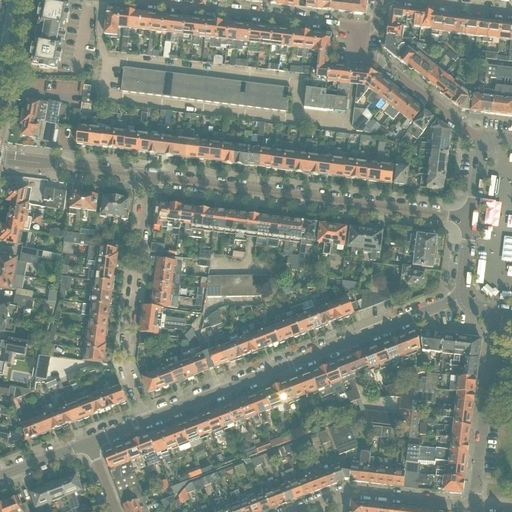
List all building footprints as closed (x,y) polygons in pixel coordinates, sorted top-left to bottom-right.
[(61,3),(61,1),(53,0),(51,0),(51,1),(44,0),(43,0),(42,8),(40,8),(38,17),(40,17),(38,26),(45,27),(43,40),(36,39),(34,47),(33,47),(31,56),(33,56),(31,65),(39,66),(39,68),(48,70),(49,68),(57,70),(59,61),(60,62),(62,52),(60,52),(62,44),(56,43),(59,30),(64,31),(66,22),(68,23),(69,13),(68,13),(69,5),(61,3)] [(306,0),(305,8),(317,9),(318,0),(306,0)] [(318,0),(317,9),(330,11),(331,0),(318,0)] [(331,0),(330,11),(342,12),(343,0),(331,0)] [(343,0),(342,12),(353,13),(354,0),(343,0)] [(354,0),(353,13),(365,15),(366,4),(366,0),(354,0)] [(390,10),(388,25),(404,27),(405,27),(406,17),(407,10),(392,8),(390,10)] [(118,28),(120,11),(107,9),(104,33),(105,35),(111,35),(110,38),(116,39),(118,28)] [(406,17),(405,27),(408,27),(409,27),(410,28),(411,20),(415,21),(414,27),(416,27),(420,28),(422,12),(416,11),(407,10),(406,17)] [(120,11),(118,28),(124,28),(121,52),(121,53),(126,54),(128,38),(131,12),(120,11)] [(131,12),(128,38),(132,39),(133,29),(139,30),(141,13),(131,12)] [(434,13),(422,12),(420,28),(432,29),(434,13)] [(139,30),(139,36),(144,36),(144,40),(149,40),(152,14),(141,13),(139,30)] [(432,29),(431,35),(432,35),(442,37),(445,16),(439,16),(439,15),(438,14),(434,13),(432,29)] [(161,33),(163,16),(152,14),(149,40),(148,51),(147,55),(153,56),(153,51),(156,32),(161,33)] [(171,43),(174,17),(163,16),(161,33),(166,33),(165,42),(171,43)] [(442,37),(441,42),(447,43),(448,33),(454,34),(456,17),(453,16),(451,17),(445,16),(442,37)] [(174,17),(171,43),(176,44),(177,37),(183,38),(183,35),(185,18),(174,17)] [(460,17),(456,17),(454,34),(465,35),(467,19),(462,19),(460,17)] [(183,38),(183,41),(188,41),(187,45),(193,46),(196,20),(185,18),(183,35),(183,38)] [(474,20),(467,19),(465,35),(476,37),(479,19),(475,19),(474,20)] [(483,20),(479,19),(476,37),(483,37),(483,42),(488,43),(490,22),(484,21),(483,20)] [(205,38),(207,21),(196,20),(193,46),(198,46),(199,37),(205,38)] [(205,38),(205,43),(210,44),(209,47),(215,48),(218,22),(207,21),(205,38)] [(218,22),(215,48),(220,49),(221,45),(226,46),(227,40),(229,23),(218,22)] [(496,23),(490,22),(488,43),(493,43),(493,39),(499,39),(502,22),(497,22),(496,23)] [(505,23),(502,22),(499,39),(510,41),(511,27),(511,25),(506,24),(505,23)] [(227,40),(226,46),(232,47),(231,50),(237,51),(240,25),(229,23),(227,40)] [(240,25),(237,51),(242,51),(242,48),(248,48),(251,26),(240,25)] [(388,25),(387,36),(403,38),(404,27),(388,25)] [(248,48),(248,53),(258,54),(258,53),(259,53),(262,27),(251,26),(248,48)] [(271,45),(272,28),(262,27),(259,53),(264,54),(265,44),(271,45)] [(281,55),(284,30),(272,28),(271,45),(276,46),(275,55),(281,55)] [(293,48),(295,31),(284,30),(281,55),(285,56),(286,56),(287,47),(293,48)] [(302,58),(305,32),(295,31),(293,48),(298,48),(297,57),(302,58)] [(314,52),(316,33),(305,32),(302,58),(307,59),(308,49),(314,50),(314,52)] [(319,53),(329,54),(331,35),(316,33),(314,52),(319,53)] [(387,36),(385,49),(399,61),(409,48),(412,44),(413,40),(408,39),(403,38),(387,36)] [(409,48),(399,61),(408,68),(416,58),(419,54),(423,49),(424,49),(424,45),(418,44),(417,47),(413,52),(409,48)] [(449,51),(445,56),(451,61),(452,59),(455,56),(454,56),(449,51)] [(486,59),(497,60),(497,54),(497,53),(486,52),(486,53),(486,57),(486,59)] [(311,76),(309,89),(326,91),(327,85),(327,82),(328,82),(330,65),(328,63),(329,54),(319,53),(319,60),(313,59),(311,76)] [(413,69),(418,73),(427,60),(419,54),(408,68),(411,70),(412,69),(413,69)] [(213,63),(213,64),(222,65),(222,64),(222,59),(221,57),(214,56),(213,62),(213,63)] [(290,73),(309,75),(310,66),(293,65),(294,58),(291,57),(290,73)] [(422,78),(426,81),(436,68),(427,60),(418,73),(422,76),(422,78)] [(332,92),(338,92),(341,67),(330,65),(328,82),(333,83),(332,92)] [(481,113),(492,114),(498,67),(487,66),(485,78),(481,113)] [(348,100),(349,85),(350,78),(351,68),(341,67),(338,92),(337,98),(341,99),(348,100)] [(492,114),(511,116),(511,68),(498,67),(492,114)] [(123,68),(122,80),(130,81),(132,69),(123,68)] [(357,104),(368,89),(379,75),(374,71),(370,70),(355,68),(351,68),(349,85),(353,85),(357,85),(355,103),(357,104)] [(430,83),(435,87),(445,74),(436,68),(426,81),(428,83),(430,83)] [(130,81),(138,82),(140,70),(132,69),(130,81)] [(138,82),(147,83),(148,71),(140,70),(138,82)] [(147,83),(155,84),(157,72),(148,71),(147,83)] [(155,84),(163,85),(165,73),(157,72),(155,84)] [(163,85),(172,86),(173,74),(165,73),(163,85)] [(172,86),(180,87),(182,75),(173,74),(172,86)] [(439,93),(443,96),(454,82),(445,74),(435,87),(440,90),(439,91),(439,93)] [(180,87),(189,88),(190,76),(182,75),(180,87)] [(373,92),(367,100),(371,103),(388,82),(379,75),(368,89),(373,92)] [(189,88),(197,89),(198,77),(190,76),(189,88)] [(197,89),(205,90),(207,78),(198,77),(197,89)] [(469,111),(481,113),(485,78),(480,77),(479,85),(473,84),(472,89),(469,111)] [(205,90),(214,91),(215,79),(207,78),(205,90)] [(443,96),(452,103),(466,85),(457,78),(454,82),(443,96)] [(214,91),(222,92),(223,80),(215,79),(214,91)] [(75,93),(75,81),(48,80),(47,92),(75,93)] [(120,92),(129,93),(130,81),(122,80),(120,92)] [(222,92),(230,93),(232,81),(223,80),(222,92)] [(129,93),(137,94),(138,82),(130,81),(129,93)] [(230,93),(239,94),(240,82),(232,81),(230,93)] [(137,94),(145,95),(147,83),(138,82),(137,94)] [(239,94),(247,95),(248,83),(240,82),(239,94)] [(388,82),(371,103),(375,106),(381,99),(386,103),(396,89),(388,82)] [(145,95),(154,96),(155,84),(147,83),(145,95)] [(247,95),(255,96),(257,84),(248,83),(247,95)] [(154,96),(162,97),(163,85),(155,84),(154,96)] [(255,96),(264,97),(265,85),(257,84),(255,96)] [(465,86),(452,103),(460,109),(462,110),(469,111),(472,89),(473,84),(467,84),(466,85),(465,86)] [(163,85),(162,97),(170,98),(172,86),(163,85)] [(264,97),(272,98),(273,86),(265,85),(264,97)] [(172,86),(170,98),(179,99),(180,87),(172,86)] [(273,86),(272,98),(280,99),(282,87),(273,86)] [(180,87),(179,99),(187,100),(189,88),(180,87)] [(282,87),(280,99),(289,100),(290,88),(282,87)] [(189,88),(187,100),(195,101),(197,89),(189,88)] [(195,101),(204,102),(205,90),(197,89),(195,101)] [(326,91),(309,89),(306,89),(305,96),(323,98),(323,96),(326,97),(326,91)] [(384,113),(389,117),(405,96),(396,89),(386,103),(390,106),(384,113)] [(205,90),(204,102),(212,103),(214,91),(205,90)] [(214,91),(212,103),(220,104),(222,92),(214,91)] [(83,92),(81,104),(94,105),(94,102),(96,102),(97,94),(90,93),(83,92)] [(220,104),(229,105),(230,93),(222,92),(220,104)] [(230,93),(229,105),(237,106),(239,94),(230,93)] [(239,94),(237,106),(245,107),(247,95),(239,94)] [(247,95),(245,107),(254,108),(255,96),(247,95)] [(255,96),(254,108),(262,109),(264,97),(255,96)] [(326,97),(323,96),(323,98),(305,96),(304,109),(332,112),(334,98),(326,97)] [(399,113),(403,116),(414,103),(405,96),(389,117),(393,120),(399,113)] [(264,97),(262,109),(271,110),(272,98),(264,97)] [(272,98),(271,110),(279,111),(280,99),(272,98)] [(334,98),(332,112),(339,113),(341,99),(337,98),(334,98)] [(280,99),(279,111),(287,112),(289,100),(280,99)] [(341,99),(339,113),(346,114),(348,100),(341,99)] [(24,112),(23,118),(58,124),(59,119),(57,119),(60,104),(61,104),(62,103),(48,101),(48,103),(43,102),(39,101),(39,103),(29,101),(27,112),(24,112)] [(414,103),(403,116),(407,120),(402,127),(406,130),(422,110),(414,103)] [(71,126),(78,127),(79,119),(81,110),(73,109),(72,121),(71,126)] [(354,109),(352,127),(353,126),(361,115),(366,110),(354,109)] [(407,132),(412,136),(417,140),(433,119),(424,111),(407,132)] [(352,127),(356,131),(362,132),(366,127),(365,125),(368,121),(362,116),(361,115),(353,126),(352,127)] [(78,127),(76,143),(89,145),(92,118),(86,117),(86,120),(79,119),(78,127)] [(23,118),(22,124),(24,125),(22,137),(23,137),(23,136),(37,138),(36,141),(37,141),(38,138),(43,139),(42,142),(55,144),(53,143),(55,130),(57,131),(58,124),(23,118)] [(92,118),(89,145),(101,147),(103,129),(103,126),(103,125),(97,124),(98,119),(92,118)] [(103,129),(101,147),(113,148),(116,121),(110,120),(109,127),(103,126),(103,129)] [(366,127),(362,132),(375,134),(375,133),(376,132),(381,127),(375,122),(372,120),(366,127)] [(116,121),(113,148),(125,150),(127,133),(128,127),(121,126),(122,122),(120,121),(116,121)] [(433,132),(432,139),(449,142),(449,140),(451,139),(451,136),(450,135),(450,132),(437,122),(431,130),(433,132)] [(127,133),(125,150),(137,151),(140,124),(135,123),(134,127),(128,127),(127,133)] [(140,124),(137,151),(147,153),(147,154),(148,154),(151,132),(145,132),(146,125),(140,124)] [(151,132),(148,154),(161,155),(165,127),(158,126),(158,133),(151,132)] [(375,133),(375,134),(387,136),(388,135),(390,133),(381,126),(381,127),(376,132),(375,133)] [(165,127),(161,155),(173,157),(175,139),(169,138),(170,128),(165,127)] [(175,139),(173,157),(174,156),(185,158),(188,130),(182,129),(181,140),(175,139)] [(188,130),(185,158),(197,159),(199,142),(200,138),(193,137),(194,131),(188,130)] [(199,142),(197,159),(209,161),(212,133),(208,133),(206,132),(206,136),(200,135),(200,138),(199,142)] [(235,147),(233,165),(243,166),(243,165),(248,166),(250,149),(251,140),(251,138),(252,133),(244,132),(243,141),(245,143),(244,146),(238,145),(237,147),(235,147)] [(212,133),(209,161),(221,162),(223,145),(224,139),(217,139),(218,134),(212,133)] [(223,145),(221,162),(225,163),(224,164),(233,165),(235,147),(236,141),(230,140),(230,135),(224,135),(224,139),(223,145)] [(248,166),(260,167),(263,139),(257,139),(257,140),(256,149),(250,149),(248,166)] [(260,167),(272,169),(274,152),(267,151),(269,140),(263,139),(260,167)] [(422,145),(421,150),(448,154),(448,148),(450,147),(450,144),(449,143),(449,142),(432,139),(427,139),(426,145),(422,145)] [(274,152),(272,169),(284,170),(287,142),(281,142),(280,147),(275,146),(274,152)] [(287,142),(284,170),(296,172),(298,155),(298,151),(292,150),(293,143),(287,142)] [(296,172),(308,173),(312,146),(311,146),(306,145),(305,145),(304,155),(298,155),(296,172)] [(312,146),(308,173),(320,175),(322,158),(315,157),(316,150),(316,146),(312,146)] [(322,158),(320,175),(331,176),(335,149),(334,149),(329,148),(328,152),(323,152),(322,158)] [(335,149),(331,176),(332,176),(344,178),(346,161),(339,160),(340,149),(335,149)] [(421,150),(420,157),(430,158),(429,164),(446,166),(446,164),(448,163),(448,160),(447,159),(448,154),(421,150)] [(346,161),(344,178),(356,179),(359,152),(353,151),(353,155),(347,154),(346,161)] [(359,152),(356,179),(368,181),(371,157),(364,156),(364,153),(359,152)] [(371,157),(368,181),(380,183),(384,155),(377,154),(376,157),(371,157)] [(384,155),(380,183),(392,184),(393,174),(394,168),(394,167),(395,162),(388,161),(389,155),(384,155)] [(395,174),(394,184),(406,186),(407,178),(408,173),(408,167),(403,166),(404,158),(403,158),(397,157),(395,174)] [(419,168),(418,175),(421,175),(445,178),(445,173),(446,172),(447,169),(446,168),(446,166),(429,164),(429,170),(419,168)] [(421,175),(420,188),(443,191),(443,189),(445,188),(445,185),(444,184),(445,178),(421,175)] [(9,192),(7,201),(12,202),(24,203),(28,204),(29,197),(25,196),(26,189),(12,186),(11,192),(9,192)] [(46,201),(45,208),(64,211),(66,191),(45,189),(45,192),(44,201),(46,201)] [(69,210),(69,214),(76,215),(76,220),(81,220),(84,195),(80,194),(80,193),(79,193),(78,192),(74,192),(73,193),(71,192),(70,202),(69,210)] [(84,195),(81,220),(87,221),(88,212),(95,213),(97,196),(95,195),(95,194),(91,194),(90,195),(88,194),(88,195),(84,195)] [(106,217),(114,218),(116,197),(115,197),(114,196),(111,196),(110,196),(108,196),(108,197),(103,196),(101,216),(97,215),(96,225),(103,226),(104,218),(106,219),(106,217)] [(116,197),(114,218),(121,219),(121,220),(123,221),(122,228),(129,229),(131,218),(128,218),(129,213),(127,213),(129,199),(125,199),(125,198),(122,198),(121,197),(118,197),(117,197),(116,197)] [(12,202),(9,215),(27,218),(28,213),(26,212),(28,205),(28,204),(24,203),(12,202)] [(161,226),(168,226),(170,204),(170,205),(169,205),(168,204),(165,203),(163,204),(157,203),(153,232),(160,233),(161,226)] [(167,231),(167,232),(172,232),(171,236),(178,237),(180,228),(182,206),(182,205),(170,204),(170,205),(168,226),(167,231)] [(184,237),(191,238),(195,208),(189,207),(188,206),(185,206),(184,207),(182,206),(180,228),(185,229),(184,237)] [(202,240),(203,231),(206,209),(195,208),(191,238),(202,240)] [(203,231),(214,233),(217,211),(206,209),(203,231)] [(214,233),(225,234),(228,212),(217,211),(214,233)] [(228,212),(225,234),(230,235),(229,241),(229,240),(228,246),(234,247),(234,241),(238,214),(228,212)] [(238,214),(234,241),(235,241),(245,242),(246,234),(249,215),(238,214)] [(7,227),(7,228),(29,232),(30,224),(30,223),(31,219),(27,218),(9,215),(8,224),(7,227)] [(249,215),(246,234),(257,236),(259,216),(249,215)] [(257,238),(256,244),(267,246),(271,218),(259,216),(257,236),(256,238),(257,238)] [(267,246),(267,247),(272,248),(278,248),(278,241),(279,241),(282,219),(271,218),(267,246)] [(282,219),(279,241),(285,242),(284,246),(285,247),(284,256),(288,256),(289,252),(293,221),(282,219)] [(288,256),(287,264),(291,265),(291,267),(292,271),(297,271),(297,268),(298,266),(298,263),(299,258),(299,257),(292,256),(294,243),(300,244),(303,222),(293,221),(289,252),(288,256)] [(299,258),(298,263),(304,264),(305,255),(305,253),(306,246),(307,246),(313,247),(314,234),(315,224),(313,224),(313,222),(310,222),(309,223),(303,222),(300,244),(299,257),(299,258)] [(322,255),(329,256),(333,227),(327,226),(326,225),(323,224),(321,226),(320,226),(317,244),(324,244),(322,255)] [(3,227),(0,240),(8,241),(8,243),(16,244),(22,246),(20,255),(30,256),(42,259),(43,252),(26,249),(26,248),(29,232),(7,228),(3,227)] [(333,227),(329,256),(336,257),(337,246),(343,247),(346,229),(344,229),(343,227),(340,227),(339,228),(333,227)] [(49,235),(64,238),(65,233),(65,231),(50,229),(49,235)] [(349,239),(348,248),(351,248),(350,255),(356,256),(356,253),(357,249),(363,250),(366,232),(365,231),(364,229),(360,229),(359,231),(351,230),(349,239)] [(363,250),(363,253),(370,254),(370,255),(370,261),(375,261),(376,253),(379,254),(380,244),(382,234),(372,232),(371,230),(368,230),(367,232),(366,232),(363,250)] [(405,248),(405,250),(435,254),(436,248),(435,248),(435,246),(436,245),(436,242),(435,241),(436,239),(423,237),(423,233),(424,234),(424,233),(413,232),(413,236),(410,235),(408,249),(405,248)] [(64,238),(63,243),(75,244),(78,245),(79,235),(65,233),(64,238)] [(79,235),(78,245),(89,246),(92,247),(94,237),(79,235)] [(89,246),(87,258),(95,259),(116,262),(117,255),(116,255),(116,250),(120,250),(121,244),(111,242),(110,242),(109,249),(100,248),(96,247),(92,247),(89,246)] [(75,244),(63,243),(62,254),(73,255),(75,244)] [(152,244),(151,253),(163,254),(164,246),(152,244)] [(435,254),(405,250),(404,257),(414,258),(413,266),(432,269),(432,267),(434,266),(434,263),(433,262),(433,260),(434,260),(435,254)] [(200,259),(211,260),(212,252),(201,251),(200,259)] [(61,256),(43,252),(42,259),(46,259),(60,262),(61,256)] [(0,272),(24,277),(26,264),(28,264),(30,256),(20,255),(19,262),(11,260),(11,258),(0,256),(0,272)] [(30,256),(28,264),(44,267),(46,259),(42,259),(30,256)] [(158,260),(156,272),(175,274),(181,275),(184,258),(171,257),(170,262),(158,260)] [(86,269),(93,270),(113,273),(114,268),(115,268),(116,262),(95,259),(87,258),(86,269)] [(400,286),(415,288),(415,286),(423,287),(425,275),(409,273),(410,268),(402,267),(400,286)] [(89,270),(87,281),(92,282),(113,284),(114,277),(113,277),(113,273),(93,270),(89,270)] [(0,288),(1,288),(5,289),(6,287),(12,288),(16,289),(15,296),(32,299),(33,292),(21,290),(24,277),(0,272),(0,288)] [(156,272),(155,283),(173,286),(175,274),(156,272)] [(371,277),(369,294),(374,295),(377,295),(379,283),(380,278),(371,277)] [(92,282),(90,293),(110,296),(111,290),(112,290),(113,284),(92,282)] [(341,291),(358,293),(359,284),(342,282),(341,290),(341,291)] [(155,283),(153,294),(179,297),(180,286),(173,286),(155,283)] [(384,303),(386,284),(379,283),(377,295),(379,295),(378,305),(384,303)] [(391,300),(392,284),(386,284),(384,303),(391,300)] [(50,290),(49,301),(57,303),(58,292),(50,290)] [(326,291),(320,293),(322,297),(332,323),(336,321),(338,322),(343,320),(341,316),(335,299),(330,301),(327,295),(326,291)] [(90,293),(89,304),(109,307),(109,304),(110,304),(111,300),(110,299),(110,296),(90,293)] [(367,309),(368,294),(363,293),(360,312),(367,309)] [(153,294),(152,306),(177,309),(179,297),(153,294)] [(349,294),(335,299),(343,320),(348,318),(349,316),(359,312),(355,303),(353,304),(349,294)] [(0,317),(12,320),(14,320),(15,313),(17,313),(18,308),(33,310),(34,299),(15,296),(13,306),(0,303),(0,317)] [(319,306),(314,308),(321,328),(327,326),(327,324),(332,323),(322,297),(316,299),(319,306)] [(304,304),(300,305),(305,316),(310,331),(315,329),(317,330),(321,328),(314,308),(311,301),(305,303),(304,304)] [(81,315),(87,316),(107,318),(108,314),(109,314),(110,309),(108,309),(109,307),(89,304),(83,303),(81,315)] [(296,311),(291,313),(292,316),(300,336),(305,334),(306,333),(310,331),(305,316),(300,305),(295,307),(296,311)] [(144,307),(142,320),(161,323),(163,309),(144,307)] [(284,311),(279,313),(280,316),(289,339),(293,337),(295,338),(300,336),(292,316),(291,313),(286,315),(284,311)] [(212,315),(207,318),(211,328),(216,326),(217,330),(223,327),(217,312),(212,315)] [(276,322),(271,324),(279,345),(283,343),(283,341),(289,339),(279,313),(274,315),(276,322)] [(87,316),(86,327),(107,330),(108,324),(107,323),(107,318),(87,316)] [(12,320),(0,317),(0,331),(5,332),(9,333),(7,342),(26,346),(33,347),(35,337),(14,333),(16,326),(11,325),(12,320)] [(263,319),(257,322),(267,348),(272,346),(274,347),(279,345),(271,324),(266,326),(263,319)] [(161,323),(142,320),(140,334),(160,336),(161,323)] [(257,322),(246,326),(257,353),(262,351),(263,349),(267,348),(257,322)] [(164,329),(185,332),(186,326),(165,323),(164,329)] [(246,326),(236,330),(246,356),(250,354),(252,355),(257,353),(246,326)] [(86,327),(84,338),(104,341),(105,337),(106,337),(107,330),(86,327)] [(192,328),(184,337),(187,344),(195,336),(192,328)] [(232,336),(227,337),(228,341),(236,361),(241,359),(242,358),(246,356),(236,330),(230,332),(232,336)] [(406,337),(413,355),(417,354),(418,356),(420,355),(418,332),(406,337)] [(422,352),(430,353),(432,334),(420,333),(422,352)] [(434,368),(424,367),(424,372),(427,372),(439,374),(441,363),(440,363),(444,336),(432,334),(430,353),(431,353),(431,354),(431,356),(431,357),(432,358),(433,359),(434,360),(434,364),(434,368)] [(140,335),(139,344),(149,346),(150,337),(140,335)] [(220,336),(215,338),(225,364),(229,363),(231,363),(236,361),(228,341),(222,343),(220,336)] [(439,374),(439,376),(451,377),(456,337),(444,336),(440,363),(441,363),(439,374)] [(393,342),(401,362),(408,360),(407,358),(413,355),(406,337),(393,342)] [(456,337),(451,377),(458,378),(459,368),(464,369),(468,338),(456,337)] [(84,338),(83,350),(104,352),(105,346),(104,346),(104,341),(84,338)] [(206,349),(207,352),(214,370),(220,368),(220,366),(225,364),(215,338),(209,340),(212,347),(206,349)] [(458,378),(476,380),(481,340),(468,338),(464,369),(459,368),(458,378)] [(0,375),(2,376),(4,363),(3,363),(5,353),(7,353),(7,354),(9,354),(24,356),(26,346),(7,342),(2,341),(0,349),(0,375)] [(383,346),(390,364),(395,362),(396,365),(401,362),(393,342),(383,346)] [(44,344),(41,356),(51,358),(53,358),(54,345),(44,344)] [(194,349),(188,352),(197,375),(208,371),(209,372),(212,371),(214,370),(207,352),(205,353),(202,354),(198,345),(193,347),(194,349)] [(373,350),(381,370),(385,369),(385,366),(390,364),(383,346),(373,350)] [(185,361),(180,363),(186,381),(187,380),(193,377),(197,375),(188,352),(187,349),(181,352),(185,361)] [(104,352),(83,350),(81,361),(101,364),(102,359),(103,359),(104,352)] [(363,354),(370,372),(375,370),(375,373),(381,370),(373,350),(363,354)] [(352,358),(359,377),(367,374),(369,380),(366,381),(368,385),(374,383),(370,372),(363,354),(352,358)] [(39,356),(34,378),(37,379),(43,380),(46,381),(51,358),(41,356),(39,356)] [(168,357),(164,358),(165,360),(165,361),(166,362),(175,384),(178,382),(178,384),(186,381),(180,363),(177,356),(171,358),(171,357),(170,356),(169,357),(168,357)] [(158,364),(153,366),(155,373),(161,389),(163,388),(164,389),(166,389),(168,388),(168,386),(175,384),(166,362),(165,361),(165,360),(164,358),(164,357),(160,358),(161,362),(162,363),(160,364),(158,364)] [(346,361),(335,365),(343,384),(348,382),(352,391),(346,394),(350,404),(357,401),(361,400),(352,376),(358,374),(352,358),(346,361)] [(335,365),(323,369),(333,394),(334,395),(345,391),(345,389),(343,384),(335,365)] [(161,389),(155,373),(148,376),(144,366),(138,368),(148,394),(155,391),(156,393),(158,392),(160,391),(159,389),(161,389)] [(415,367),(406,370),(408,376),(414,374),(418,372),(416,369),(415,367)] [(77,372),(80,378),(83,377),(84,375),(90,373),(88,368),(82,370),(77,372)] [(323,369),(312,374),(319,393),(321,398),(333,394),(323,369)] [(71,374),(71,375),(74,381),(80,378),(77,372),(71,374)] [(405,372),(395,376),(397,381),(407,377),(405,372)] [(312,374),(300,378),(309,403),(314,401),(312,395),(319,393),(312,374)] [(407,381),(407,387),(414,388),(436,391),(437,391),(444,392),(457,393),(464,394),(474,395),(476,380),(458,378),(451,377),(439,376),(427,374),(426,379),(421,378),(421,381),(415,381),(415,382),(407,381)] [(395,376),(386,379),(388,384),(397,381),(395,376)] [(300,378),(288,383),(296,402),(301,400),(303,405),(309,403),(300,378)] [(110,379),(105,380),(115,406),(119,405),(121,406),(127,404),(119,383),(113,386),(110,379)] [(102,390),(97,392),(105,412),(110,410),(111,408),(115,406),(105,380),(100,383),(102,390)] [(288,383),(276,387),(286,412),(291,410),(289,404),(296,402),(288,383)] [(383,383),(376,386),(376,387),(379,396),(389,397),(391,385),(385,387),(383,384),(383,383)] [(0,385),(0,394),(0,395),(14,397),(16,389),(0,385)] [(89,387),(84,389),(94,415),(98,413),(100,414),(105,412),(97,392),(92,394),(89,387)] [(276,387),(264,392),(271,410),(272,411),(277,409),(279,414),(286,412),(276,387)] [(400,398),(400,404),(412,406),(413,401),(414,388),(407,387),(402,387),(400,398)] [(414,388),(413,401),(434,404),(435,402),(436,393),(436,391),(414,388)] [(14,397),(13,400),(22,397),(20,390),(16,389),(14,397)] [(81,398),(76,400),(84,420),(88,418),(89,417),(94,415),(84,389),(78,391),(81,398)] [(272,412),(264,392),(256,395),(256,396),(252,398),(263,425),(269,423),(265,413),(271,411),(272,412)] [(444,406),(443,412),(472,415),(474,395),(457,393),(455,407),(444,406)] [(69,398),(68,395),(62,397),(72,423),(76,422),(78,422),(84,420),(76,400),(74,396),(69,398)] [(60,407),(54,409),(62,429),(67,427),(68,425),(72,423),(62,397),(57,399),(58,402),(60,407)] [(244,400),(238,402),(245,421),(251,418),(255,428),(261,426),(258,416),(257,416),(250,399),(245,401),(244,400)] [(46,403),(41,405),(42,408),(51,432),(55,430),(57,431),(62,429),(54,409),(52,401),(46,403)] [(232,406),(227,408),(234,424),(236,430),(238,436),(242,435),(238,426),(246,423),(245,421),(238,402),(232,404),(232,406)] [(221,410),(216,412),(223,429),(229,426),(230,426),(234,424),(227,408),(226,408),(225,407),(221,409),(221,410)] [(42,408),(30,413),(32,418),(33,418),(36,426),(34,427),(38,437),(41,435),(42,437),(46,435),(46,433),(51,432),(42,408)] [(399,415),(397,427),(410,428),(411,414),(412,411),(399,410),(399,415)] [(365,411),(354,415),(357,423),(369,424),(370,412),(365,411)] [(206,416),(212,433),(214,438),(221,435),(224,442),(227,440),(225,434),(224,431),(223,430),(223,429),(216,412),(212,414),(211,413),(207,414),(206,416)] [(454,419),(453,426),(470,428),(472,415),(443,412),(443,418),(454,419)] [(36,437),(38,437),(34,427),(36,426),(33,418),(32,418),(30,413),(17,418),(23,435),(26,440),(26,441),(31,440),(32,440),(36,439),(36,437)] [(410,428),(408,446),(415,447),(416,439),(416,437),(419,415),(411,414),(410,428)] [(199,419),(193,421),(200,439),(200,440),(207,437),(206,435),(208,434),(212,433),(206,416),(205,416),(204,415),(200,417),(199,419)] [(336,416),(329,419),(331,426),(339,423),(336,416)] [(329,419),(321,422),(323,429),(331,426),(329,419)] [(183,425),(182,425),(189,442),(191,447),(202,443),(201,440),(200,440),(200,439),(193,421),(188,423),(187,422),(183,423),(183,425)] [(176,428),(172,429),(180,451),(180,452),(183,458),(186,457),(184,451),(190,449),(188,442),(189,442),(182,425),(181,425),(180,424),(176,426),(176,428)] [(329,430),(339,456),(358,449),(354,439),(350,427),(349,425),(345,424),(329,430)] [(313,425),(305,428),(307,434),(315,430),(313,425)] [(304,426),(293,431),(294,432),(296,438),(296,439),(307,435),(307,434),(305,428),(304,426)] [(436,431),(436,437),(440,438),(469,441),(470,428),(453,426),(453,427),(444,426),(444,432),(436,431)] [(355,428),(350,427),(354,439),(359,437),(355,428)] [(373,427),(372,436),(381,437),(382,428),(381,428),(380,428),(373,427)] [(381,437),(381,438),(390,439),(391,429),(382,428),(381,437)] [(161,433),(161,434),(167,450),(173,448),(176,454),(177,454),(180,452),(180,451),(172,429),(167,431),(166,430),(162,432),(161,433)] [(21,442),(26,440),(23,435),(0,430),(0,438),(8,439),(7,443),(7,444),(7,445),(8,445),(8,446),(9,447),(10,447),(11,447),(12,447),(22,443),(21,442)] [(326,431),(318,434),(321,440),(322,445),(330,442),(327,435),(327,434),(326,431)] [(294,432),(282,437),(284,444),(296,439),(296,438),(294,432)] [(155,434),(149,436),(156,454),(162,452),(164,458),(165,457),(168,463),(171,462),(167,450),(161,434),(156,435),(155,434)] [(149,436),(137,441),(144,458),(147,466),(147,467),(159,462),(156,454),(149,436)] [(316,436),(310,438),(312,444),(318,441),(316,436)] [(282,437),(269,442),(271,449),(284,444),(282,437)] [(309,437),(301,440),(304,447),(312,444),(309,437)] [(446,445),(445,450),(467,453),(469,441),(440,438),(440,444),(446,445)] [(304,447),(301,440),(294,443),(297,450),(304,447)] [(137,441),(124,446),(130,463),(136,461),(139,469),(145,467),(142,458),(144,458),(137,441)] [(268,442),(255,447),(258,454),(271,449),(269,442),(268,442)] [(293,444),(284,447),(287,454),(296,452),(296,451),(293,444)] [(124,446),(114,450),(133,500),(142,496),(130,463),(124,446)] [(407,454),(406,463),(418,464),(435,465),(436,461),(449,462),(449,467),(466,469),(466,464),(467,453),(445,450),(437,449),(421,448),(420,448),(416,447),(415,447),(408,446),(407,454)] [(284,447),(276,450),(279,459),(288,455),(287,454),(284,447)] [(103,454),(122,504),(133,500),(114,450),(103,454)] [(276,450),(271,452),(274,461),(279,459),(276,450)] [(360,460),(358,483),(367,484),(369,462),(369,461),(370,458),(370,454),(361,453),(360,460)] [(396,472),(394,487),(403,488),(405,473),(406,463),(407,454),(402,454),(401,462),(401,466),(396,465),(396,472)] [(266,455),(259,457),(263,465),(264,469),(270,466),(266,455)] [(387,464),(385,486),(394,487),(396,472),(391,471),(391,467),(391,465),(392,456),(391,456),(388,456),(388,460),(387,464)] [(259,457),(250,461),(251,461),(252,464),(253,469),(263,465),(259,457)] [(347,473),(343,472),(345,479),(346,481),(358,483),(360,460),(347,458),(345,470),(347,473)] [(369,462),(367,484),(376,485),(378,470),(373,469),(373,464),(374,463),(374,459),(370,458),(369,461),(369,462)] [(338,460),(329,463),(337,482),(345,479),(343,472),(342,472),(338,460)] [(382,470),(378,470),(376,485),(385,486),(387,464),(388,460),(383,460),(382,470)] [(319,474),(315,476),(320,490),(329,487),(321,467),(319,463),(315,464),(319,474)] [(329,463),(321,467),(329,487),(337,484),(336,483),(337,482),(329,463)] [(418,464),(406,463),(405,473),(417,474),(418,464)] [(210,464),(199,468),(201,474),(212,470),(210,464)] [(234,467),(237,477),(246,473),(242,464),(234,467)] [(306,468),(303,469),(304,473),(312,493),(320,490),(315,476),(311,466),(306,468)] [(466,469),(449,467),(445,466),(444,472),(436,471),(436,477),(464,480),(466,469)] [(199,468),(188,472),(190,479),(191,478),(201,474),(199,468)] [(226,470),(225,470),(228,476),(234,474),(232,468),(226,470)] [(225,470),(219,472),(222,478),(228,476),(225,470)] [(217,473),(209,476),(212,484),(220,481),(220,479),(217,473)] [(283,480),(278,482),(286,502),(295,499),(287,480),(284,473),(281,474),(283,480)] [(304,473),(296,476),(304,497),(312,493),(304,473)] [(405,473),(403,488),(417,490),(419,475),(417,474),(405,473)] [(418,480),(418,484),(434,486),(433,491),(460,495),(463,493),(464,480),(446,478),(436,477),(419,475),(418,480)] [(209,476),(200,480),(203,487),(212,484),(209,476)] [(296,476),(287,480),(295,500),(304,497),(296,476)] [(69,479),(60,482),(68,502),(69,505),(73,504),(72,500),(76,498),(74,494),(83,490),(80,483),(78,483),(75,477),(73,478),(72,477),(70,477),(69,479)] [(272,479),(268,481),(270,486),(271,486),(279,506),(287,503),(286,502),(278,482),(274,483),(272,479)] [(204,488),(200,480),(192,483),(193,483),(195,491),(204,488)] [(45,487),(46,488),(51,502),(61,498),(63,503),(68,502),(60,482),(60,481),(52,484),(50,484),(48,485),(47,486),(45,487)] [(187,481),(169,489),(174,496),(175,497),(187,481)] [(189,485),(185,489),(187,494),(195,491),(193,483),(189,485)] [(149,486),(148,487),(152,495),(157,493),(153,485),(149,486)] [(270,486),(262,489),(270,510),(279,506),(271,486),(270,486)] [(35,511),(33,511),(45,511),(44,510),(49,509),(53,507),(51,503),(51,502),(46,488),(37,492),(35,491),(33,492),(33,493),(31,494),(33,500),(31,501),(34,509),(35,511)] [(261,488),(253,491),(254,493),(261,511),(263,511),(270,510),(262,489),(262,490),(261,488)] [(185,489),(178,498),(179,500),(180,503),(189,500),(187,494),(185,489)] [(238,491),(235,492),(242,511),(251,511),(245,494),(240,496),(238,491)] [(253,491),(245,494),(251,511),(261,511),(254,493),(253,491)] [(228,500),(229,502),(232,511),(242,511),(235,492),(230,494),(232,499),(228,500)] [(122,504),(125,511),(135,511),(146,508),(145,506),(146,503),(145,499),(143,498),(142,496),(133,500),(122,504)] [(174,496),(163,501),(166,508),(175,497),(174,496)] [(12,501),(7,503),(10,511),(28,511),(26,504),(21,506),(18,498),(16,499),(14,498),(12,499),(12,501)] [(221,498),(218,500),(220,506),(222,511),(232,511),(231,507),(229,502),(224,504),(221,498)] [(212,509),(212,511),(222,511),(220,506),(218,500),(213,501),(216,507),(212,509)] [(368,511),(369,504),(353,502),(351,504),(349,511),(368,511)] [(0,511),(10,511),(7,503),(1,505),(0,504),(0,511)]
